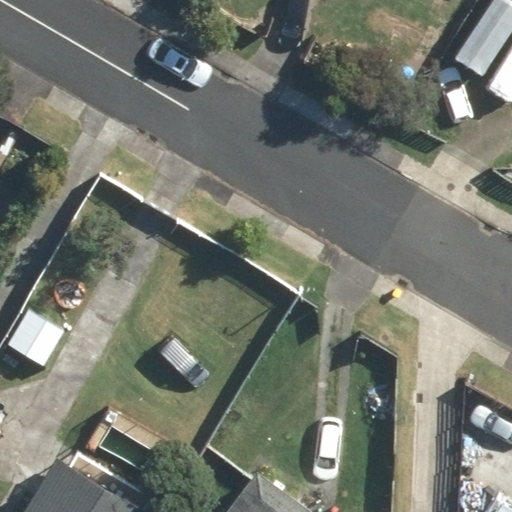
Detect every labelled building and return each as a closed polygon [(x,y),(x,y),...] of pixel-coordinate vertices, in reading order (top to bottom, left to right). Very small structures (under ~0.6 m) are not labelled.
[(511,19),(511,0),(478,0),(443,57),(477,77),(511,19)] [(0,240),(17,208),(0,199),(0,240)] [(18,511),(150,511),(168,483),(71,425),(18,511)] [(219,511),(350,511),(356,504),(269,442),(219,511)] [(511,511),(511,510),(496,501),(489,511),(511,511)]
